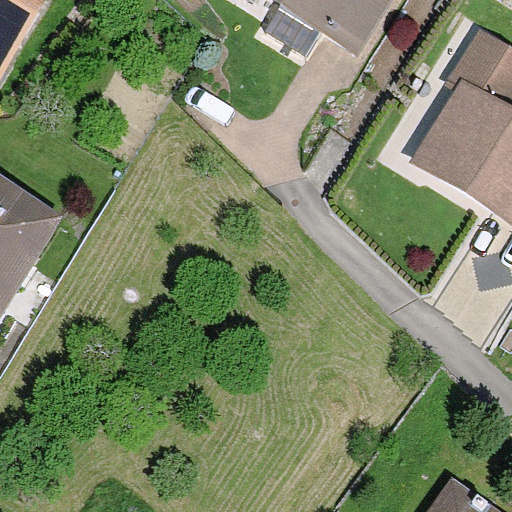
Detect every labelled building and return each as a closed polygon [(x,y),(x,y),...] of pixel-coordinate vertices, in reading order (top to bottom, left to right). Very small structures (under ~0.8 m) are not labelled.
[(0,0),(0,84),(52,0),(0,0)] [(263,0),(362,64),(404,0),(263,0)] [(399,163),(511,231),(511,54),(479,34),(399,163)] [(62,219),(0,181),(0,320),(0,321),(62,219)] [(491,511),(448,482),(426,511),(491,511)]
